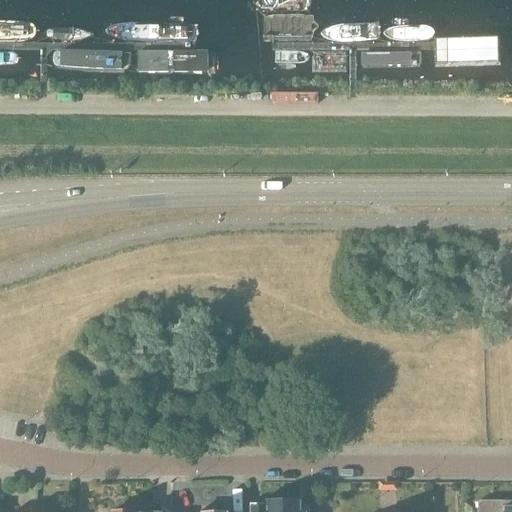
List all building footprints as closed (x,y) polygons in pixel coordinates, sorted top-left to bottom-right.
[(39,93),(40,98),(45,98),(45,93),(46,89),(46,56),(51,50),(39,51),(39,89),(39,93)] [(130,440),(129,431),(129,429),(125,429),(124,416),(112,416),(112,429),(107,429),(108,440),(130,440)] [(171,430),(171,432),(171,440),(193,441),(193,430),(188,430),(188,417),(175,417),(175,430),(171,430)] [(396,479),(379,479),(379,488),(396,487),(396,479)] [(511,511),(511,508),(504,508),(504,502),(477,502),(476,511),(511,511)]
